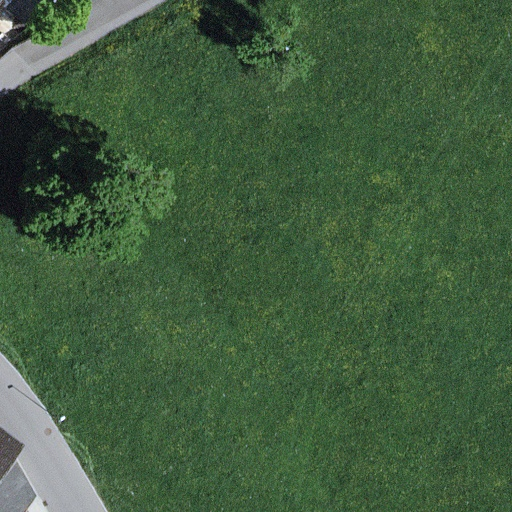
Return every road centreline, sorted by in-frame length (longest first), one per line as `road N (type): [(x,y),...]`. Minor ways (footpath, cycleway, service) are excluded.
road 1 (residential): [(0,370),(86,511)]
road 2 (residential): [(0,72),(126,0)]
